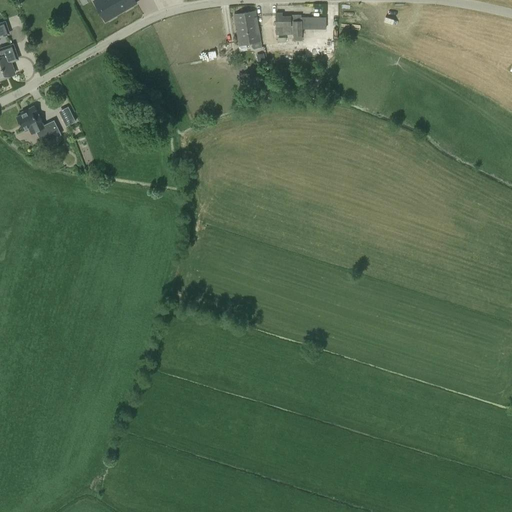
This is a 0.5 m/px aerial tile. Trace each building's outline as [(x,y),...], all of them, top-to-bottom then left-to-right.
[(136,3),(133,0),(96,0),(94,2),(105,21),(136,3)] [(234,15),(237,34),(239,46),(251,43),(252,50),(262,47),(255,11),(234,15)] [(291,34),(291,16),(282,16),(282,13),(276,13),(276,34),(291,34)] [(301,35),(301,28),(326,28),(326,17),(301,18),(301,15),(293,15),(293,35),(301,35)] [(0,36),(9,34),(5,23),(0,24),(0,36)] [(18,59),(13,45),(0,49),(0,53),(1,57),(0,57),(0,78),(15,74),(11,62),(18,59)] [(216,58),(215,51),(208,53),(210,59),(216,58)] [(265,60),(263,52),(256,53),(258,62),(265,60)] [(299,87),(297,66),(279,67),(281,88),(299,87)] [(16,117),(23,130),(29,127),(32,134),(37,131),(43,144),(58,136),(54,129),(57,127),(54,121),(47,124),(47,125),(44,127),(42,123),(43,123),(35,106),(34,106),(35,108),(16,117)] [(75,122),(71,113),(62,117),(66,126),(75,122)]
